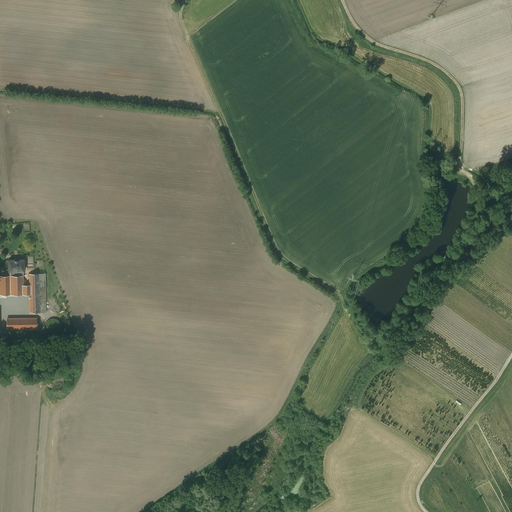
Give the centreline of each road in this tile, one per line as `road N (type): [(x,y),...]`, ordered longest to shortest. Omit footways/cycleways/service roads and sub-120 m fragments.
road 1 (track): [(183,0),(189,41),(275,249),(340,293)]
road 2 (track): [(342,0),(369,39),(434,64),(457,85),(460,164),(469,177)]
road 3 (track): [(426,511),(417,488),(511,355)]
